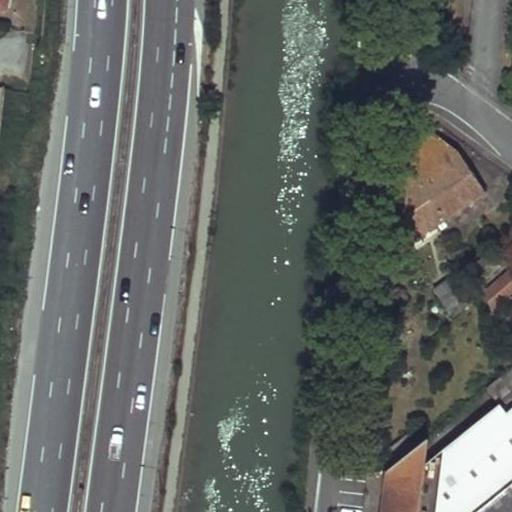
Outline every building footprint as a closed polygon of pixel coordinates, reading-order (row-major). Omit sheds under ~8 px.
[(435,166),(462,207),(486,191),(458,151),(435,166)] [(411,181),(438,224),(462,207),(435,166),(434,167),(411,181)] [(411,181),(401,188),(404,220),(396,223),(394,243),(405,242),(407,245),(438,224),(411,181)] [(511,215),(495,226),(511,251),(511,215)] [(477,261),(484,271),(498,262),(489,251),(477,261)] [(435,287),(454,315),(470,303),(451,276),(435,287)] [(511,295),(510,294),(498,304),(508,315),(511,310),(511,295)] [(511,365),(485,387),(499,401),(511,390),(511,365)] [(511,511),(511,405),(506,410),(499,401),(444,446),(435,511),(418,511),(425,461),(428,434),(389,467),(383,511),(511,511)] [(435,511),(444,446),(425,461),(418,511),(435,511)]
